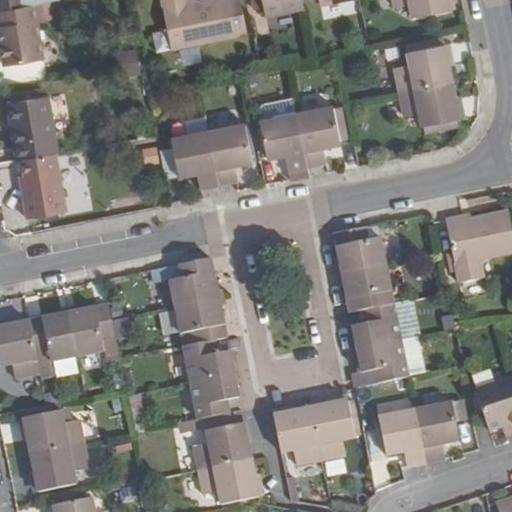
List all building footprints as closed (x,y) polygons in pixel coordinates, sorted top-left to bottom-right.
[(0,0),(0,11),(9,10),(33,6),(32,0),(0,0)] [(249,35),(241,0),(211,0),(198,3),(189,4),(187,0),(162,0),(173,50),(249,35)] [(262,0),(266,18),(307,9),(304,0),(262,0)] [(414,18),(452,10),(450,0),(393,0),(396,9),(411,7),(414,18)] [(51,3),(36,5),(39,22),(54,20),(51,3)] [(0,40),(4,66),(45,59),(39,22),(36,5),(33,6),(9,10),(0,11),(0,40)] [(411,53),(444,46),(442,39),(410,46),(411,53)] [(411,65),(396,69),(401,94),(454,83),(446,46),(444,46),(411,53),(409,54),(411,65)] [(136,48),(115,52),(117,66),(139,62),(136,48)] [(139,62),(117,66),(120,80),(141,76),(139,62)] [(255,73),(245,75),(247,86),(257,84),(255,73)] [(459,120),(461,119),(454,83),(401,94),(405,118),(421,116),(423,127),(426,127),(459,120)] [(168,90),(150,93),(153,107),(170,104),(168,90)] [(11,124),(16,124),(23,160),(57,154),(59,153),(49,97),(7,104),(11,124)] [(261,121),(297,114),(293,98),(262,104),(259,109),(261,121)] [(334,107),(299,114),(310,167),(328,163),(325,148),(342,145),(341,142),(335,110),(334,107)] [(342,108),(335,110),(341,142),(348,141),(342,108)] [(286,156),(291,182),(312,178),(310,167),(299,114),(297,114),(261,121),(261,122),(268,160),(286,156)] [(459,120),(426,127),(427,134),(460,127),(459,120)] [(16,124),(11,124),(17,161),(23,160),(16,124)] [(246,124),(209,131),(219,185),(240,181),(237,167),(254,163),(246,124)] [(198,175),(201,188),(219,185),(209,131),(172,139),(179,178),(198,175)] [(158,135),(105,145),(107,150),(159,141),(158,135)] [(157,147),(144,149),(147,166),(160,164),(157,147)] [(170,150),(161,151),(163,179),(173,178),(170,150)] [(25,176),(27,186),(22,187),(28,220),(68,213),(57,154),(23,160),(25,176)] [(463,223),(462,219),(446,222),(458,286),(483,281),(479,262),(511,255),(511,239),(507,214),(463,223)] [(366,230),(332,236),(340,276),(385,267),(379,239),(369,242),(366,230)] [(152,286),(170,282),(175,309),(221,299),(214,261),(179,267),(150,273),(152,286)] [(385,267),(340,276),(348,315),(359,313),(381,309),(378,295),(391,293),(385,267)] [(180,336),(193,333),(195,346),(216,341),(229,339),(221,299),(175,309),(180,336)] [(108,306),(69,314),(77,359),(104,353),(106,361),(119,359),(115,338),(111,323),(108,306)] [(362,327),(351,329),(356,352),(401,343),(393,307),(381,309),(359,313),(362,327)] [(120,308),(109,311),(111,323),(122,320),(120,308)] [(69,314),(30,322),(36,354),(48,352),(50,363),(77,359),(69,314)] [(0,328),(0,367),(11,365),(15,380),(40,375),(36,354),(30,322),(0,328)] [(117,326),(119,339),(129,338),(127,324),(117,326)] [(195,346),(183,348),(191,385),(236,377),(232,352),(219,355),(216,341),(195,346)] [(401,343),(356,352),(360,375),(360,376),(363,388),(376,386),(409,379),(407,370),(401,343)] [(48,352),(36,354),(40,375),(52,373),(50,363),(48,352)] [(107,369),(121,366),(120,361),(119,359),(106,361),(107,369)] [(417,368),(407,370),(409,379),(418,377),(417,368)] [(131,374),(123,376),(123,377),(126,391),(127,395),(135,394),(131,374)] [(363,388),(360,376),(360,375),(351,377),(354,390),(355,390),(363,388)] [(114,379),(117,393),(126,391),(123,377),(114,379)] [(236,377),(191,385),(198,422),(231,416),(228,402),(241,399),(236,377)] [(475,392),(489,432),(501,428),(510,426),(511,429),(511,379),(511,380),(475,392)] [(120,402),(111,404),(114,416),(123,414),(120,402)] [(352,402),(348,403),(355,440),(360,439),(352,402)] [(348,403),(310,411),(321,464),(346,460),(343,443),(355,440),(348,403)] [(463,403),(452,405),(456,425),(467,423),(463,403)] [(452,405),(415,412),(426,465),(445,462),(442,446),(460,442),(456,425),(452,405)] [(61,413),(60,408),(27,414),(28,419),(61,413)] [(310,411),(273,417),(281,455),(292,453),(296,469),(321,464),(310,411)] [(404,453),(407,469),(426,465),(415,412),(378,419),(386,456),(404,453)] [(28,419),(23,420),(30,457),(85,446),(80,422),(64,425),(61,413),(28,419)] [(209,445),(194,448),(199,472),(253,462),(246,425),(244,413),(231,416),(199,422),(201,432),(206,433),(209,445)] [(201,432),(199,422),(177,427),(179,437),(201,432)] [(511,429),(510,426),(501,428),(504,437),(511,435),(511,429)] [(114,444),(117,457),(132,453),(129,440),(114,444)] [(74,475),(90,472),(85,446),(30,457),(38,494),(76,486),(74,475)] [(219,494),(221,506),(260,498),(253,462),(199,472),(204,496),(219,494)] [(294,479),(286,481),(291,504),(299,506),(294,479)] [(511,511),(511,500),(496,506),(497,511),(511,511)] [(54,511),(94,511),(92,501),(54,508),(54,511)]
